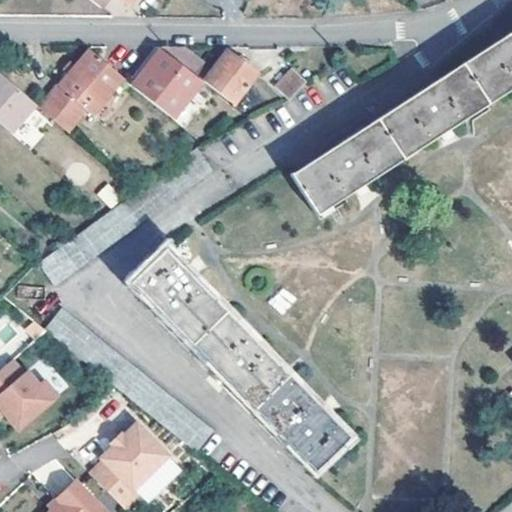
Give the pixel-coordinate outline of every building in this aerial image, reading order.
[(319,214),(511,88),(511,33),(293,175),(319,214)] [(181,46),(154,46),(160,50),(200,81),(202,83),(204,80),(235,103),(259,72),(227,50),(209,74),(199,66),(201,62),(181,46)] [(123,80),(87,50),(46,98),(67,116),(79,104),(86,110),(93,115),(123,80)] [(131,86),(170,118),(200,81),(160,50),(131,86)] [(278,89),(289,98),(305,83),(295,73),(278,89)] [(0,121),(10,130),(33,103),(0,74),(0,121)] [(67,116),(46,98),(38,107),(67,133),(86,110),(79,104),(67,116)] [(29,148),(54,124),(39,109),(14,133),(29,148)] [(54,283),(209,171),(195,151),(38,263),(54,283)] [(166,250),(132,282),(312,471),(346,440),(166,250)] [(281,288),(269,303),(283,314),(295,299),(281,288)] [(44,330),(196,453),(212,433),(61,310),(44,330)] [(8,364),(0,369),(0,417),(13,433),(53,400),(40,385),(35,389),(23,375),(19,378),(8,364)] [(103,462),(90,474),(123,509),(138,495),(133,490),(168,457),(136,425),(123,437),(113,447),(101,458),(103,462)] [(113,447),(123,437),(120,433),(110,443),(113,447)] [(101,511),(69,480),(51,498),(54,502),(44,511),(101,511)]
